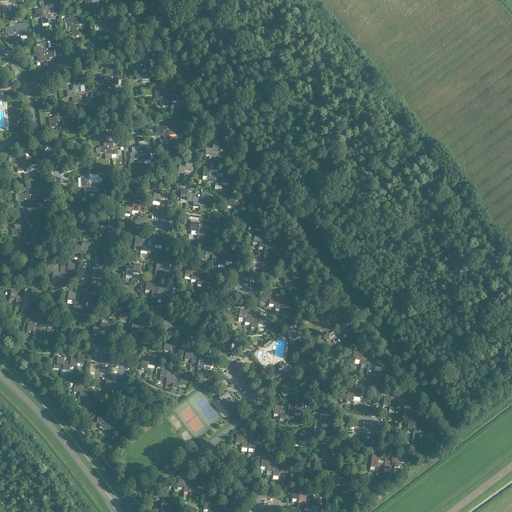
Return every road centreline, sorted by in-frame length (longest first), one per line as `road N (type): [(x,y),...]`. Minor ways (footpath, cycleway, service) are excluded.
road 1 (unclassified): [(110,503),(260,407),(194,336),(105,261),(108,247),(133,229),(175,223)]
road 2 (tertiary): [(110,503),(0,376)]
